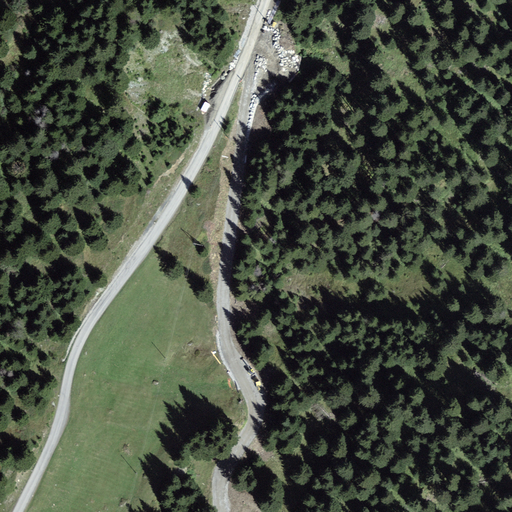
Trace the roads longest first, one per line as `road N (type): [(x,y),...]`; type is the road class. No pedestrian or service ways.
road 1 (unclassified): [(18,511),(59,426),(69,361),(174,207),(267,0)]
road 2 (track): [(217,511),(220,469),(249,427),(253,406),(231,360),(222,309),(249,49)]
